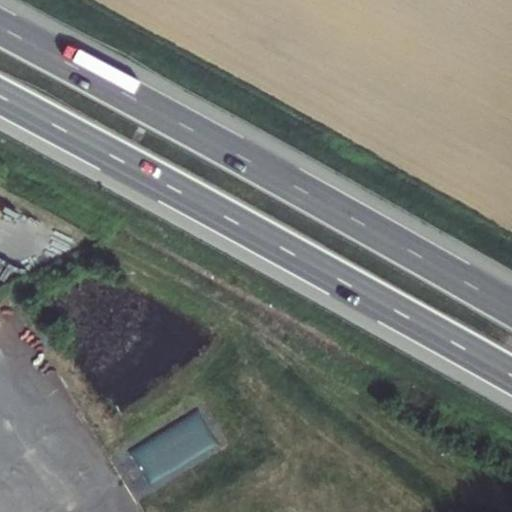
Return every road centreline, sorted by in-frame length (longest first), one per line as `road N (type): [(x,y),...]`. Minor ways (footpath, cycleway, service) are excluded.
road 1 (motorway): [(511,309),(0,27)]
road 2 (motorway): [(0,98),(511,376)]
